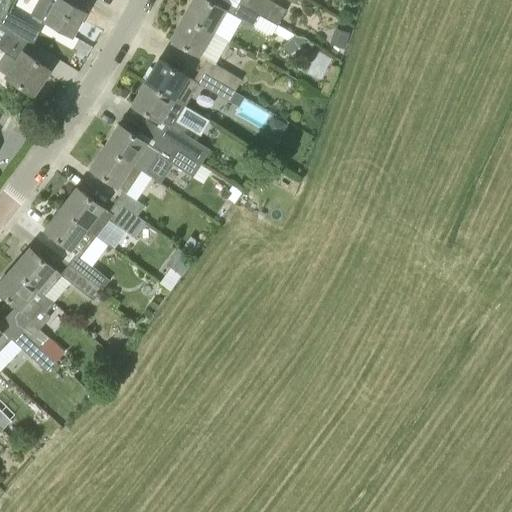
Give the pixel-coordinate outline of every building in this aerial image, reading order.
[(38,0),(31,12),(44,19),(72,36),(86,11),(67,0),(38,0)] [(213,31),(226,9),(209,0),(191,0),(184,14),(213,31)] [(277,24),(286,9),(270,0),(238,0),(237,2),(259,14),(277,24)] [(254,26),(259,14),(237,2),(231,13),(254,26)] [(8,27),(22,36),(27,29),(6,14),(0,23),(8,27)] [(200,55),(213,31),(184,14),(171,38),(200,55)] [(32,93),(50,69),(25,51),(31,42),(22,36),(8,27),(0,39),(0,49),(13,60),(4,73),(32,93)] [(338,29),(334,40),(345,44),(349,33),(338,29)] [(193,79),(188,76),(189,75),(159,57),(145,81),(185,105),(198,83),(228,101),(235,89),(222,81),(199,68),(193,79)] [(222,81),(228,71),(205,57),(199,68),(222,81)] [(186,152),(192,143),(186,139),(188,138),(182,135),(195,114),(183,107),(185,105),(145,81),(131,105),(165,125),(159,135),(186,152)] [(153,145),(119,123),(105,145),(146,172),(159,150),(179,164),(186,152),(159,135),(153,145)] [(146,172),(105,145),(90,166),(123,190),(116,200),(137,214),(145,205),(127,192),(140,171),(145,174),(146,172)] [(108,212),(76,186),(61,207),(97,234),(109,218),(134,237),(146,221),(137,214),(116,200),(108,212)] [(102,289),(110,279),(80,256),(97,234),(61,207),(45,227),(77,252),(69,263),(102,289)] [(192,250),(199,241),(189,234),(182,244),(192,250)] [(182,274),(194,257),(177,245),(165,262),(182,274)] [(43,294),(61,274),(62,274),(61,273),(56,269),(30,247),(11,268),(43,294)] [(69,263),(61,273),(62,274),(61,274),(94,299),(102,289),(69,263)] [(40,307),(45,311),(53,303),(43,294),(11,268),(0,280),(0,289),(31,318),(40,307)] [(48,356),(58,346),(29,319),(20,328),(48,356)] [(55,362),(48,356),(20,328),(11,338),(46,371),(55,362)] [(0,349),(10,339),(3,332),(2,333),(0,331),(0,349)]
